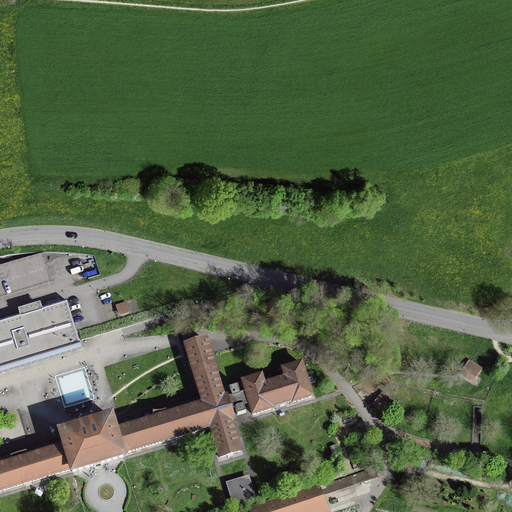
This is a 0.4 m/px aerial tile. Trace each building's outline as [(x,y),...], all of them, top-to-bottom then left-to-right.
[(0,265),(0,299),(53,283),(44,252),(0,265)] [(0,373),(82,349),(67,300),(42,307),(40,302),(18,309),(19,314),(0,319),(0,373)] [(116,305),(119,316),(130,313),(126,301),(116,305)] [(225,394),(208,336),(183,344),(201,402),(167,412),(167,410),(160,411),(153,411),(153,416),(118,426),(113,411),(92,418),(75,423),(56,429),(61,444),(28,454),(27,451),(11,456),(12,459),(0,462),(0,493),(70,473),(70,475),(98,466),(127,458),(126,455),(209,429),(219,460),(243,452),(234,422),(236,421),(233,410),(236,409),(238,415),(242,414),(246,413),(244,406),(248,405),(252,416),(273,410),(273,409),(292,403),(292,404),(314,397),(303,360),(281,367),(283,376),(265,381),(263,373),(241,379),(244,392),(240,393),(238,385),(229,387),(232,396),(229,397),(228,393),(225,394)] [(483,368),(469,359),(460,374),(474,382),(483,368)] [(398,403),(383,391),(372,405),(387,416),(398,403)] [(339,452),(337,444),(330,447),(333,454),(339,452)] [(328,511),(324,496),(378,478),(375,468),(320,486),(319,484),(249,507),(250,511),(328,511)] [(256,497),(249,475),(225,482),(232,505),(256,497)]
